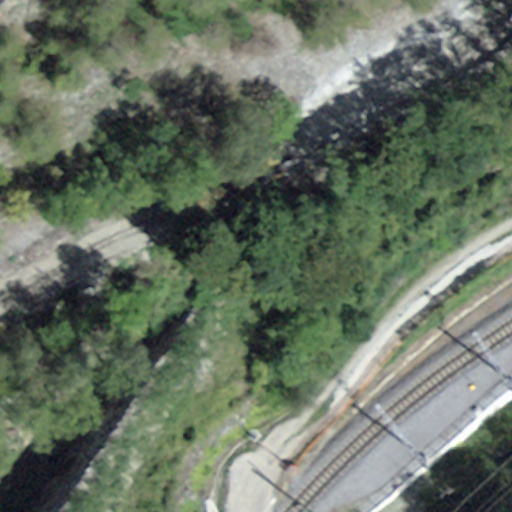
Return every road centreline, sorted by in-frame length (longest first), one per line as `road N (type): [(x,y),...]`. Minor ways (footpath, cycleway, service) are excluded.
road 1 (track): [(511,17),(0,324)]
road 2 (track): [(511,230),(402,306),(324,405),(269,454),(255,477),(251,511)]
